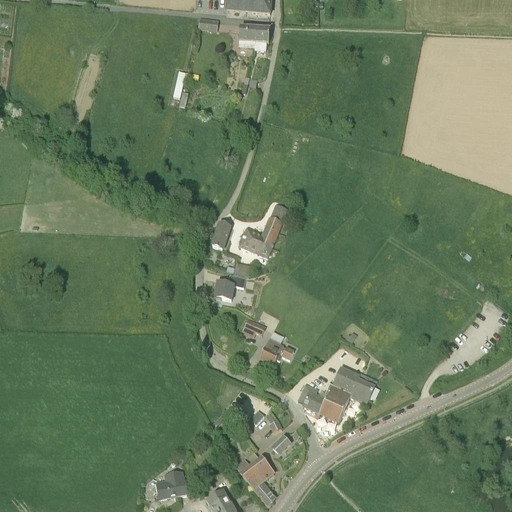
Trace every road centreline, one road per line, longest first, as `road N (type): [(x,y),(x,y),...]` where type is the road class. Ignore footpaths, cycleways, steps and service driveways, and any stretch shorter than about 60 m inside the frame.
road 1 (unclassified): [(320,464),(289,402),(220,367),(199,320),(202,238),(244,170),(275,26)]
road 2 (unclassified): [(6,0),(275,26)]
road 3 (tertiary): [(320,464),(511,366)]
